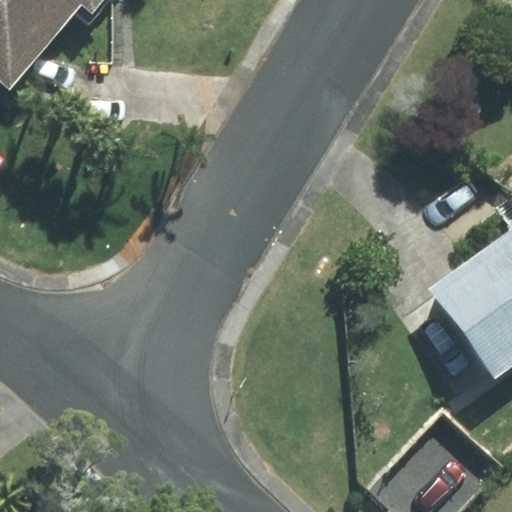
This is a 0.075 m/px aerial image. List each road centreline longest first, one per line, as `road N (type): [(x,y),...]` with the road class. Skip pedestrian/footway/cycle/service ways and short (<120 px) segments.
road 1 (residential): [(107,410),(358,0)]
road 2 (residential): [(107,410),(217,511)]
road 3 (residential): [(0,328),(107,410)]
